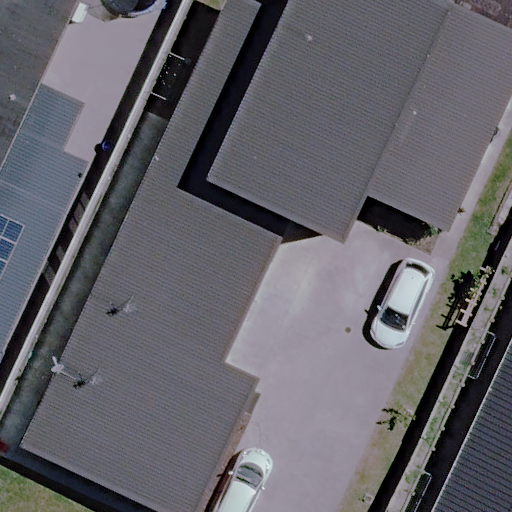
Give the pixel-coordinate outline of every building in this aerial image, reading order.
[(0,0),(0,337),(79,163),(8,131),(67,0),(0,0)] [(232,0),(224,0),(151,162),(281,220),(330,243),(353,193),(444,234),(511,83),(511,39),(424,0),(280,0),(273,18),(232,0)] [(281,220),(151,162),(19,452),(151,511),(190,511),(248,384),(214,368),(281,220)] [(511,344),(498,376),(511,382),(511,344)] [(511,511),(511,382),(498,376),(436,511),(511,511)]
